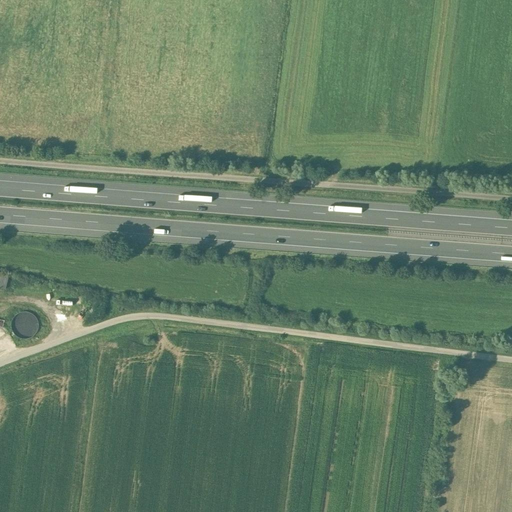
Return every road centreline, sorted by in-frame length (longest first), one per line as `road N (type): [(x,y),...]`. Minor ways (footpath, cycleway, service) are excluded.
road 1 (unclassified): [(0,359),(156,311),(511,355)]
road 2 (motorway): [(0,210),(511,251)]
road 3 (motorway): [(511,225),(0,185)]
road 4 (unclassified): [(0,157),(511,196)]
